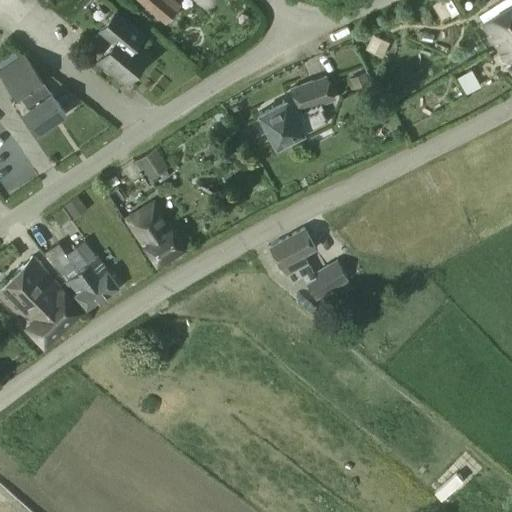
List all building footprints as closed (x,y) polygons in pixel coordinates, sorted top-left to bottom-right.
[(182,5),(175,0),(138,0),(166,23),(182,5)] [(195,0),(206,9),(214,0),(195,0)] [(435,0),(442,21),(460,15),(455,0),(435,0)] [(511,5),(482,24),(508,66),(511,72),(511,5)] [(115,11),(106,22),(98,32),(112,43),(98,61),(126,84),(149,55),(136,45),(144,35),(115,11)] [(47,94),(21,54),(0,67),(0,72),(17,99),(20,96),(28,108),(22,111),(36,132),(64,114),(50,93),(47,94)] [(471,68),(456,76),(465,94),(480,86),(471,68)] [(354,87),(370,82),(365,69),(350,74),(354,87)] [(304,133),(327,121),(321,109),(323,108),(321,104),(334,99),(326,76),(291,89),(293,95),(258,113),(276,148),(304,133)] [(170,168),(157,147),(134,160),(140,169),(143,168),(151,179),(170,168)] [(78,197),(65,206),(74,219),(87,210),(78,197)] [(184,249),(154,201),(126,219),(156,266),(184,249)] [(349,280),(337,259),(313,273),(303,254),(315,247),(304,228),(269,247),(279,266),(283,264),(292,281),(302,275),(316,300),(349,280)] [(119,288),(85,242),(67,254),(59,242),(45,251),(66,281),(86,311),(119,288)] [(81,313),(33,257),(0,288),(0,295),(27,325),(25,327),(44,347),(81,313)] [(471,484),(485,469),(466,451),(452,466),(471,484)]
